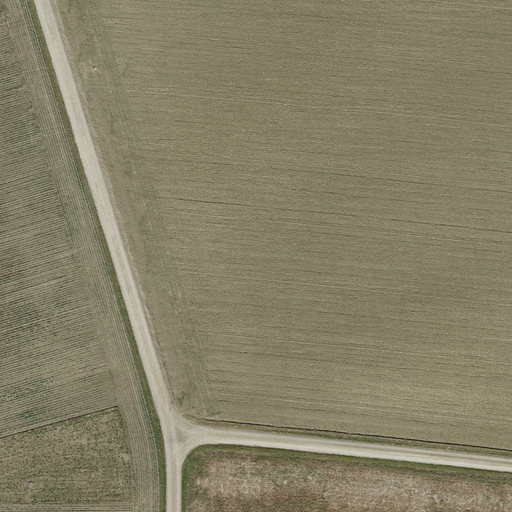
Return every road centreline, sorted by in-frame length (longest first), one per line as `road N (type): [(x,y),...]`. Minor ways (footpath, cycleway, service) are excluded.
road 1 (track): [(174,433),(44,0)]
road 2 (track): [(174,433),(511,466)]
